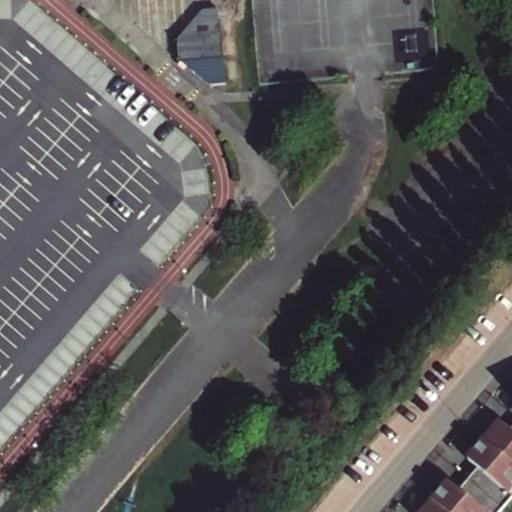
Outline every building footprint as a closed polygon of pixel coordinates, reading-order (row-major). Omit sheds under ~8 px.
[(228,74),(226,7),(188,8),(190,75),(228,74)] [(109,319),(139,286),(124,273),(94,306),(109,319)] [(511,411),(509,409),(484,439),(511,461),(511,411)] [(511,494),(511,463),(484,440),(459,469),(503,506),(511,494)] [(496,511),(501,507),(457,471),(432,500),(446,511),(496,511)] [(443,511),(432,502),(423,511),(443,511)]
